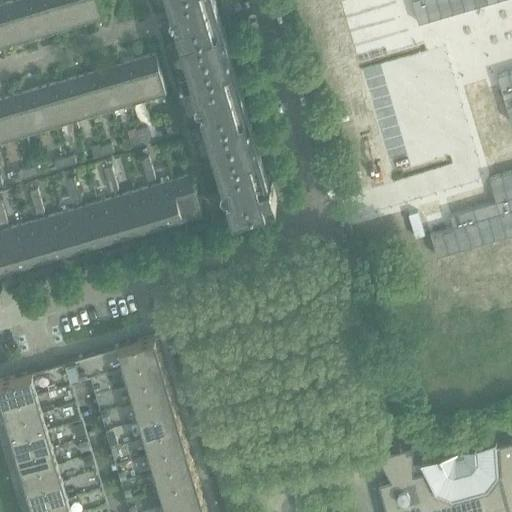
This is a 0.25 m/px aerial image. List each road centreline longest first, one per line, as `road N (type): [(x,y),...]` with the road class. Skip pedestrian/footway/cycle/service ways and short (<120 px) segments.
road 1 (residential): [(0,320),(325,224)]
road 2 (residential): [(325,224),(262,0)]
road 3 (residential): [(392,439),(325,224)]
road 4 (residential): [(0,71),(156,26)]
